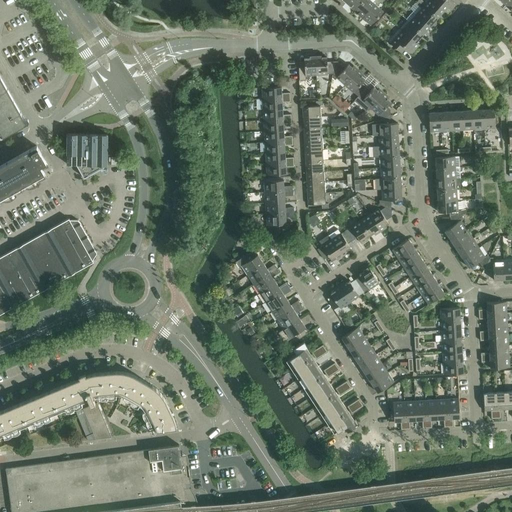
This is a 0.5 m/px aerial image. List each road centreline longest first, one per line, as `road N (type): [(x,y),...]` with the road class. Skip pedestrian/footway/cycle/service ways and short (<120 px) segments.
road 1 (residential): [(305,294),(373,405),(374,437),(476,432)]
road 2 (residential): [(0,389),(88,353),(132,352),(177,379),(201,434)]
road 3 (residential): [(201,434),(0,463)]
road 4 (tertiary): [(148,271),(169,212),(171,179),(157,127),(132,87)]
road 5 (tertiary): [(113,100),(137,144),(144,190),(136,243),(124,263)]
road 6 (tertiary): [(269,44),(352,41),(401,84)]
road 7 (residential): [(422,218),(305,294)]
road 8 (tertiary): [(401,84),(415,102),(422,218)]
road 9 (residential): [(476,432),(470,294)]
road 10 (residential): [(39,133),(100,242),(107,235)]
